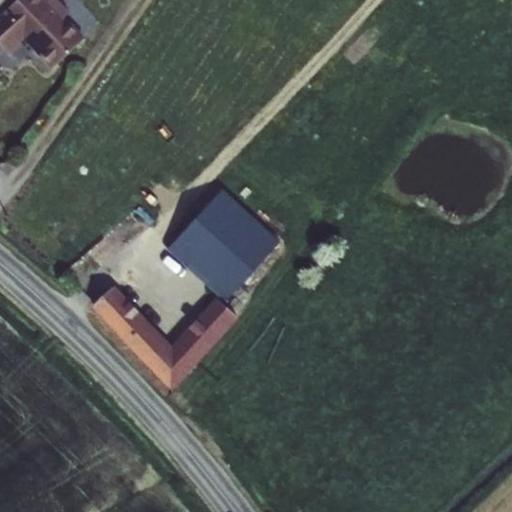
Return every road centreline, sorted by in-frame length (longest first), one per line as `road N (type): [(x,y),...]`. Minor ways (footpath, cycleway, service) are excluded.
road 1 (track): [(56,315),(217,168),(371,0)]
road 2 (tertiary): [(234,511),(112,368),(0,264)]
